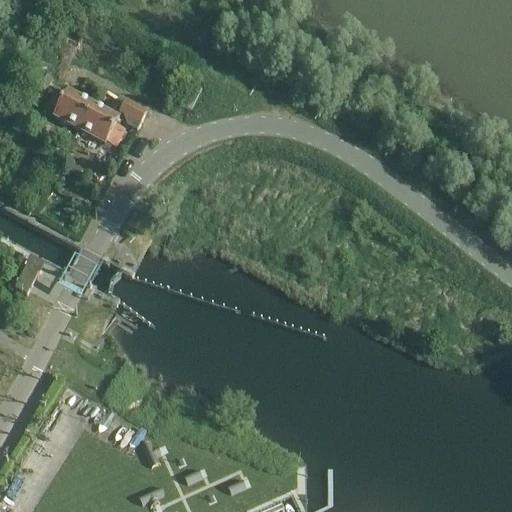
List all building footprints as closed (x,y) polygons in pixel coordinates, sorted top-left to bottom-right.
[(98,40),(95,47),(106,52),(110,45),(98,40)] [(51,82),(40,76),(26,104),(37,110),(51,82)] [(191,114),(201,92),(190,87),(180,108),(191,114)] [(53,119),(53,120),(79,134),(93,108),(67,94),(61,105),(51,100),(44,114),(53,119)] [(126,129),(136,134),(146,116),(125,104),(119,116),(123,118),(126,129)] [(119,121),(93,108),(79,134),(105,147),(106,146),(115,151),(125,133),(115,128),(119,121)] [(20,116),(12,130),(19,134),(27,120),(20,116)] [(30,262),(18,285),(14,292),(26,299),(43,268),(30,262)] [(149,445),(141,449),(151,471),(159,467),(157,461),(161,459),(161,458),(158,453),(157,450),(153,452),(149,445)] [(198,473),(183,479),(187,488),(202,481),(199,475),(198,473)] [(241,483),(227,489),(230,498),(245,492),(241,483)] [(160,490),(138,500),(141,509),(148,506),(150,510),(159,506),(157,502),(164,499),(160,490)]
